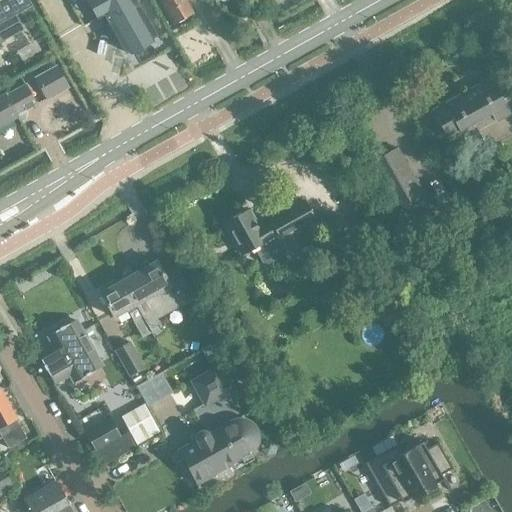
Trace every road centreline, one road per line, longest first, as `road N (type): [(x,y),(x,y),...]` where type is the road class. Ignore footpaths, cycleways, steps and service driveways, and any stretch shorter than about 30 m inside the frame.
road 1 (tertiary): [(61,181),(392,0)]
road 2 (residential): [(0,333),(106,511)]
